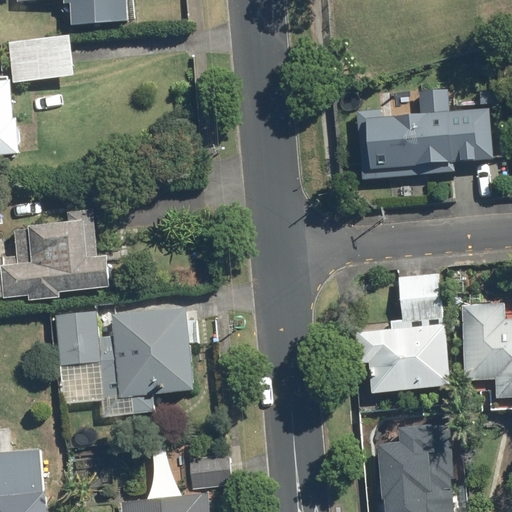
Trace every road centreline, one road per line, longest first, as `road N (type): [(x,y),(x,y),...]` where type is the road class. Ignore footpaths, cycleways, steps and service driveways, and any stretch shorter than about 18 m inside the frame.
road 1 (residential): [(304,511),(284,247)]
road 2 (residential): [(284,247),(261,0)]
road 3 (residential): [(284,247),(511,229)]
